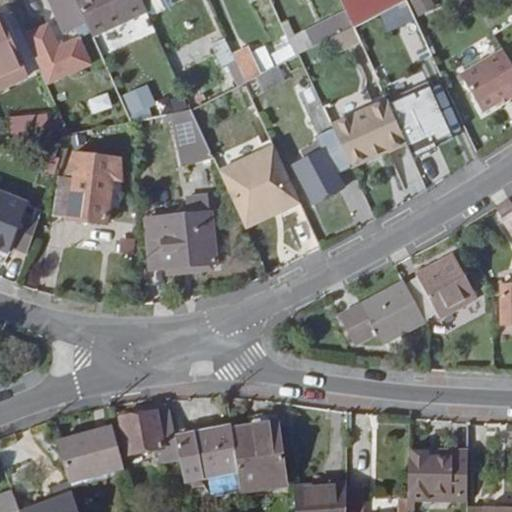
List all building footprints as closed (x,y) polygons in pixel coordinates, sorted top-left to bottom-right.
[(76,0),(49,0),(64,34),(87,24),(76,0)] [(76,0),(87,24),(93,37),(148,11),(143,0),(76,0)] [(355,27),(408,0),(407,0),(356,0),(359,6),(347,12),(354,27),(355,27)] [(433,55),(408,0),(355,27),(362,42),(368,56),(381,49),(376,39),(401,27),(417,62),(433,55)] [(432,0),(411,0),(415,15),(435,10),(432,0)] [(283,25),(291,45),(297,56),(304,53),(341,34),(354,27),(347,12),(333,18),(330,14),(319,19),(321,24),(296,36),(289,22),(283,25)] [(3,17),(0,18),(0,90),(30,77),(3,17)] [(48,21),(25,32),(48,84),(92,65),(80,38),(59,47),(48,21)] [(362,42),(355,27),(354,27),(341,34),(347,48),(362,42)] [(212,44),(222,65),(234,59),(224,38),(212,44)] [(279,50),(285,63),(297,56),(291,45),(279,50)] [(461,74),(484,110),(511,93),(511,62),(503,48),(461,74)] [(237,62),(243,73),(257,66),(249,49),(235,56),(237,62)] [(247,82),(243,73),(237,62),(228,66),(237,87),(239,86),(247,82)] [(247,82),(239,86),(246,102),(285,80),(278,66),(247,82)] [(429,81),(414,89),(418,97),(433,90),(429,81)] [(148,85),(120,96),(128,117),(156,106),(148,85)] [(319,135),(333,129),(314,88),(300,94),(319,135)] [(414,89),(389,100),(390,104),(408,144),(415,159),(433,150),(430,145),(454,134),(433,90),(418,97),(414,89)] [(408,144),(390,104),(333,129),(340,144),(350,167),(388,150),(389,152),(408,144)] [(11,117),(13,134),(49,131),(48,120),(54,120),(53,114),(11,117)] [(189,118),(176,120),(180,141),(179,142),(182,156),(198,153),(195,138),(193,138),(189,118)] [(319,135),(319,137),(325,151),(340,144),(333,129),(319,135)] [(300,202),(272,142),(217,167),(245,227),(300,202)] [(344,187),(325,151),(295,168),(313,203),(344,187)] [(122,161),(76,154),(67,177),(74,178),(69,218),(69,219),(109,225),(115,180),(123,181),(122,161)] [(69,218),(74,178),(67,177),(59,177),(54,217),(69,218)] [(27,255),(39,221),(25,215),(23,219),(0,210),(0,248),(10,252),(11,249),(27,255)] [(213,214),(145,221),(151,270),(218,264),(213,214)] [(418,278),(407,284),(427,320),(438,313),(441,319),(478,298),(455,255),(417,275),(418,278)] [(427,320),(407,284),(406,281),(341,317),(357,346),(377,334),(383,344),(427,320)] [(511,286),(503,286),(503,324),(511,323),(511,286)] [(177,439),(172,412),(159,415),(159,413),(122,421),(129,457),(179,447),(177,439)] [(279,424),(234,430),(240,474),(243,494),(286,488),(279,424)] [(187,484),(240,474),(234,430),(233,428),(177,439),(179,447),(187,484)] [(126,470),(115,429),(57,445),(70,484),(71,486),(126,470)] [(409,455),(409,502),(469,502),(469,455),(453,455),(453,460),(431,460),(431,455),(409,455)] [(79,511),(71,486),(70,484),(49,492),(53,502),(28,511),(79,511)] [(296,511),(347,511),(347,492),(347,489),(295,492),(296,511)] [(364,511),(364,492),(347,492),(347,511),(364,511)] [(21,511),(14,493),(0,498),(0,511),(21,511)]
